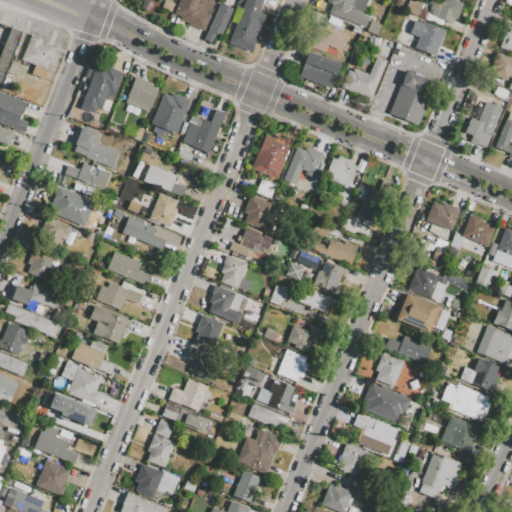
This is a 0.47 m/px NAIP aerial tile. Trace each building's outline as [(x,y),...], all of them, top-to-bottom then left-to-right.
[(178,0),(213,0),(208,16),(209,16),(203,30),(188,24),(188,22),(180,19),(181,16),(173,13),(178,0)] [(223,40),(236,8),(241,10),(245,0),(261,0),(255,16),(262,19),(250,51),(223,40)] [(368,16),(364,27),(322,10),(326,0),(365,0),(361,13),(368,16)] [(406,0),(412,0),(421,3),(417,16),(403,11),(406,0)] [(453,0),(463,5),(453,25),(436,16),(441,8),(435,5),(437,0),(453,0)] [(219,4),(232,9),(216,45),(203,39),(219,4)] [(408,33),(416,36),(412,46),(433,55),(443,29),(423,21),(422,24),(413,20),(408,33)] [(369,21),(365,31),(376,35),(380,25),(369,21)] [(325,52),(328,45),(339,50),(345,34),(317,23),(308,45),(325,52)] [(0,82),(20,32),(8,28),(0,48),(0,82)] [(511,53),(498,48),(506,31),(508,32),(509,28),(511,29),(511,53)] [(20,59),(30,34),(42,39),(41,43),(53,48),(45,69),(20,59)] [(511,58),(511,70),(509,70),(505,80),(491,74),(493,69),(490,67),(496,52),(511,58)] [(321,59),(319,64),(331,69),(324,86),(298,75),(307,53),(321,59)] [(373,57),(384,61),(369,99),(340,87),(346,69),(351,71),(353,68),(367,73),(373,57)] [(79,108),(96,66),(104,69),(105,66),(123,73),(107,111),(95,107),(93,113),(79,108)] [(388,115),(417,124),(431,80),(401,71),(388,115)] [(124,102),(134,77),(153,84),(152,87),(157,89),(148,111),(124,102)] [(0,122),(0,92),(24,102),(18,118),(26,122),(22,132),(0,122)] [(150,124),(162,93),(170,97),(172,93),(188,100),(175,134),(150,124)] [(485,147),(468,140),(470,136),(463,133),(469,118),(474,120),(480,105),(482,106),(484,102),(501,108),(485,147)] [(181,141),(191,116),(209,123),(214,110),(223,113),(208,152),(181,141)] [(511,154),(494,147),(505,119),(506,119),(509,111),(511,112),(511,133),(507,143),(511,145),(511,154)] [(111,168),(73,152),(75,145),(73,144),(81,126),(97,132),(93,141),(118,151),(111,168)] [(0,127),(12,132),(6,146),(0,143),(0,127)] [(250,168),(264,135),(272,138),(274,135),(282,139),(282,138),(290,141),(275,179),(250,168)] [(146,163),(139,160),(144,146),(152,149),(146,163)] [(282,180),(296,147),(304,150),(305,148),(313,151),(314,150),(322,154),(312,178),(304,174),(305,171),(300,169),(293,185),(282,180)] [(178,149),(191,155),(188,162),(175,157),(178,149)] [(323,179),(331,158),(336,160),(338,156),(351,161),(350,164),(356,166),(347,188),(323,179)] [(103,190),(62,174),(66,164),(79,169),(82,162),(109,173),(103,190)] [(149,165),(175,175),(168,191),(142,181),(149,165)] [(82,226),(51,213),(54,205),(51,204),(58,187),(93,201),(82,226)] [(358,215),(372,221),(383,195),(369,189),(358,215)] [(148,218),(158,193),(176,201),(173,209),(176,210),(169,227),(148,218)] [(249,195),(269,203),(263,219),(243,211),(249,195)] [(450,231),(424,220),(431,202),(440,205),(441,202),(459,209),(450,231)] [(460,236),(469,214),(481,218),(480,221),(488,224),(486,227),(493,230),(486,246),(460,236)] [(58,245),(37,237),(45,217),(69,226),(64,240),(61,238),(58,245)] [(127,217),(154,228),(152,235),(164,240),(161,249),(120,233),(127,217)] [(324,239),(311,233),(315,223),(328,228),(324,239)] [(448,231),(444,243),(438,240),(440,235),(428,230),(430,225),(442,230),(442,229),(448,231)] [(511,267),(491,259),(504,227),(511,230),(511,267)] [(243,229),(240,236),(237,235),(235,240),(239,241),(237,244),(231,242),(227,251),(248,259),(251,253),(262,258),(269,239),(243,229)] [(452,234),(462,238),(458,250),(448,246),(452,234)] [(312,250),(316,240),(327,245),(329,238),(343,243),(344,241),(357,246),(349,265),(312,250)] [(44,280),(26,272),(29,265),(26,264),(33,247),(54,256),(44,280)] [(112,252),(140,263),(137,270),(150,275),(146,286),(105,269),(112,252)] [(245,263),(235,288),(219,282),(222,273),(219,272),(225,255),(245,263)] [(311,285),(317,272),(320,273),(325,261),(348,270),(345,278),(340,276),(333,294),(311,285)] [(480,266),(494,272),(487,289),(473,283),(480,266)] [(407,289),(416,267),(442,277),(440,283),(436,281),(429,298),(407,289)] [(444,273),(463,280),(459,288),(441,281),(444,273)] [(50,318),(24,308),(24,307),(9,301),(16,285),(30,291),(34,282),(60,293),(50,318)] [(95,300),(101,284),(106,287),(108,282),(126,289),(126,288),(141,294),(137,304),(124,299),(120,310),(95,300)] [(497,293),(501,283),(511,287),(511,290),(509,297),(497,293)] [(237,324),(207,312),(211,303),(207,302),(214,285),(247,299),(237,324)] [(286,290),(279,306),(268,302),(275,286),(286,290)] [(329,315),(297,302),(301,291),(310,295),(311,291),(334,301),(329,315)] [(405,294),(437,307),(427,332),(395,319),(405,294)] [(511,331),(491,323),(497,309),(499,310),(504,299),(511,302),(511,331)] [(49,336),(13,322),(15,317),(3,312),(7,303),(55,322),(49,336)] [(117,343),(91,333),(95,322),(87,319),(93,305),(131,320),(128,328),(124,326),(117,343)] [(222,323),(212,348),(194,341),(197,333),(194,332),(201,314),(222,323)] [(0,348),(0,340),(7,323),(28,331),(22,345),(20,345),(16,355),(0,348)] [(286,341),(292,325),(306,331),(309,324),(324,330),(320,339),(312,336),(307,350),(286,341)] [(475,352),(486,326),(511,335),(511,344),(504,364),(475,352)] [(262,337),(266,327),(276,332),(272,341),(262,337)] [(423,364),(383,348),(387,338),(400,343),(403,335),(431,346),(423,364)] [(69,358),(76,341),(88,346),(91,340),(106,346),(101,360),(113,365),(109,375),(69,358)] [(211,381),(187,371),(191,360),(185,358),(189,347),(220,359),(211,381)] [(275,374),(285,350),(306,358),(304,363),(306,364),(301,377),(298,376),(296,382),(275,374)] [(0,352),(26,363),(21,376),(0,367),(0,352)] [(392,387),(373,380),(377,372),(374,371),(381,353),(402,362),(392,387)] [(40,354),(47,357),(44,364),(37,361),(40,354)] [(57,367),(51,365),(55,356),(61,358),(57,367)] [(497,367),(487,391),(458,379),(463,367),(472,371),(477,358),(497,367)] [(258,387),(240,380),(246,366),(264,374),(258,387)] [(65,394),(76,368),(106,380),(96,406),(65,394)] [(0,374),(17,381),(10,398),(0,393),(0,374)] [(167,400),(172,387),(182,391),(187,379),(207,387),(205,390),(211,392),(207,400),(202,398),(196,412),(167,400)] [(254,400),(259,387),(268,391),(273,379),(293,387),(291,393),(295,395),(288,413),(254,400)] [(369,383),(410,399),(403,415),(399,414),(395,424),(362,410),(366,402),(362,400),(369,383)] [(480,421),(447,408),(449,404),(440,400),(445,386),(454,390),(457,384),(489,397),(480,421)] [(58,416),(86,426),(93,408),(52,393),(47,407),(59,411),(58,416)] [(244,415),(236,412),(240,402),(248,405),(244,415)] [(201,433),(174,422),(159,416),(165,403),(206,419),(201,433)] [(246,416),(251,403),(277,414),(275,419),(284,422),(281,430),(246,416)] [(229,411),(240,416),(238,421),(227,417),(229,411)] [(209,412),(222,417),(220,423),(207,418),(209,412)] [(386,454),(357,443),(362,430),(351,425),(356,413),(396,429),(386,454)] [(449,416),(474,426),(464,453),(438,443),(449,416)] [(158,419),(173,425),(167,440),(174,442),(163,468),(146,461),(149,453),(145,452),(158,419)] [(32,448),(39,431),(42,432),(45,424),(58,429),(55,437),(66,442),(63,450),(76,455),(73,464),(32,448)] [(235,463),(245,437),(253,440),(257,428),(281,438),(266,475),(235,463)] [(344,443),(366,452),(356,477),(335,468),(344,443)] [(432,454),(441,458),(442,455),(460,463),(454,478),(457,480),(453,490),(443,486),(434,498),(417,492),(432,454)] [(34,486),(45,459),(69,469),(61,487),(64,488),(60,496),(34,486)] [(134,491),(137,482),(134,481),(141,464),(161,472),(162,471),(171,474),(169,479),(176,482),(171,493),(164,491),(163,493),(161,493),(159,500),(151,497),(151,498),(134,491)] [(232,496),(242,471),(259,477),(256,486),(257,487),(254,494),(256,494),(252,504),(232,496)] [(342,511),(337,511),(320,505),(328,483),(331,484),(331,483),(344,489),(346,485),(353,487),(342,511)] [(9,488),(42,501),(39,508),(49,511),(22,511),(2,504),(9,488)] [(126,493),(167,509),(165,511),(121,511),(119,511),(126,493)] [(511,511),(496,511),(495,501),(511,498),(511,511)] [(210,511),(212,507),(225,511),(229,501),(248,508),(246,511),(210,511)]
